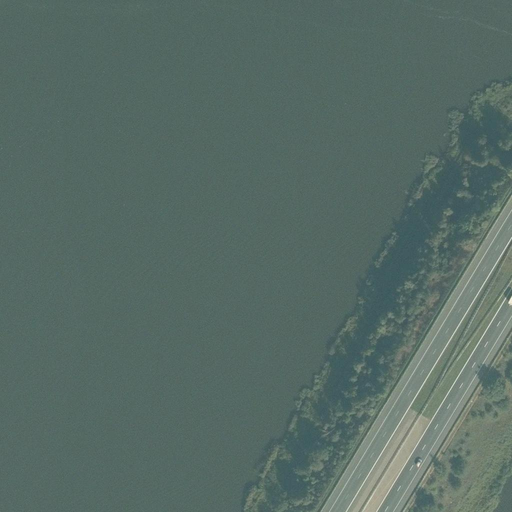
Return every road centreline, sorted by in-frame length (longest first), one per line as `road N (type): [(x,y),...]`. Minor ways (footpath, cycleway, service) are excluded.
road 1 (motorway): [(511,222),(338,511)]
road 2 (motorway): [(384,511),(511,301)]
